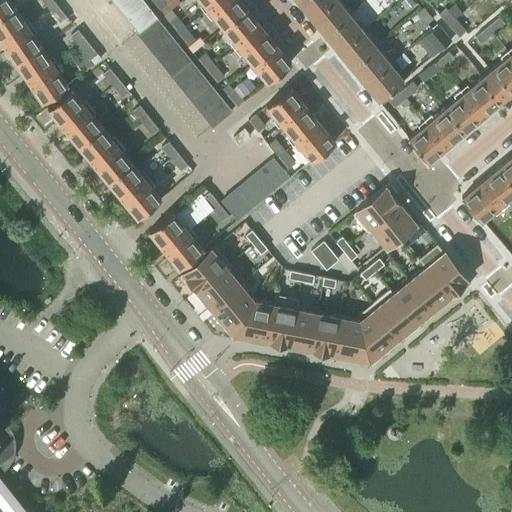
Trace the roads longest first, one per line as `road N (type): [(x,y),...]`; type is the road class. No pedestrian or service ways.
road 1 (residential): [(261,0),(425,198)]
road 2 (secondary): [(304,511),(151,315)]
road 3 (secondary): [(151,315),(0,128)]
road 4 (residential): [(80,411),(43,411),(23,435),(25,450),(36,464),(56,468),(97,442)]
road 5 (residential): [(511,308),(425,198)]
